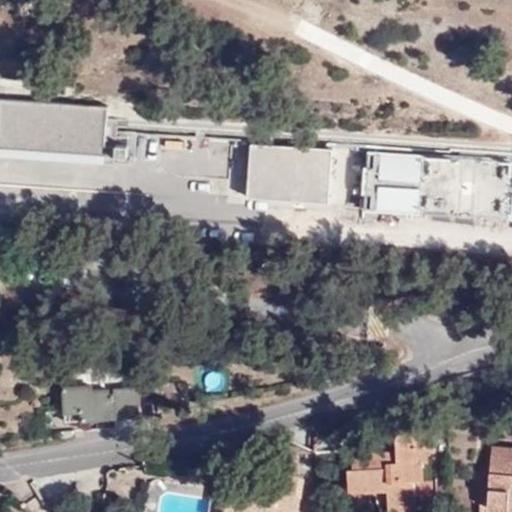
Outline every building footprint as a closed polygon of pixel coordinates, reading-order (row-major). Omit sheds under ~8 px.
[(0,185),(414,212),(390,143),(128,126),(0,118),(0,185)] [(511,151),(390,143),(414,212),(511,218),(511,151)] [(92,389),(114,388),(113,378),(63,380),(63,386),(92,385),(92,389)] [(83,408),(84,418),(137,415),(136,387),(114,388),(92,389),(92,385),(63,386),(64,409),(83,408)] [(65,419),(84,418),(83,408),(64,409),(65,419)] [(417,444),(428,444),(427,427),(396,428),(397,452),(397,455),(387,455),(386,452),(355,453),(355,468),(349,468),(350,492),(388,489),(389,505),(419,503),(430,502),(438,497),(440,494),(439,478),(423,479),(423,463),(422,459),(418,459),(417,444)] [(430,462),(428,444),(417,444),(418,459),(422,459),(423,463),(430,462)] [(486,511),(509,511),(509,508),(510,497),(511,497),(511,448),(493,447),(486,511)] [(297,497),(300,476),(298,476),(296,457),(285,457),(259,461),(256,475),(252,474),(246,474),(244,485),(243,490),(231,488),(232,483),(226,482),(222,510),(232,511),(300,511),(303,498),(297,497)] [(306,478),(300,476),(297,497),(303,498),(306,478)] [(232,511),(222,510),(226,482),(214,480),(210,505),(209,511),(232,511)] [(418,511),(419,503),(389,505),(389,511),(418,511)]
